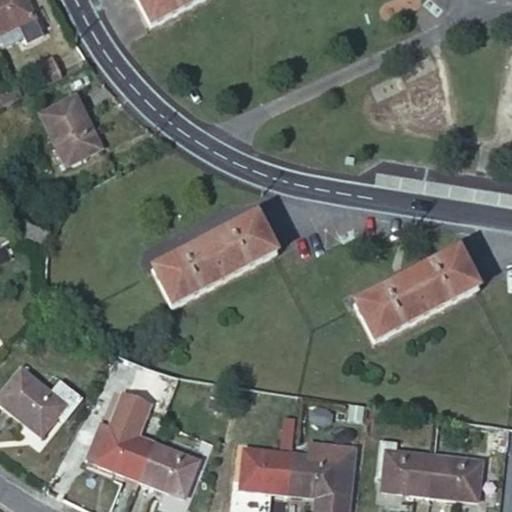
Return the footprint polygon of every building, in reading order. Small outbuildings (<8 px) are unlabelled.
[(0,0),(0,49),(32,30),(22,14),(33,7),(28,0),(0,0)] [(209,0),(135,0),(152,30),(209,0)] [(59,82),(45,55),(16,71),(30,97),(59,82)] [(70,168),(105,152),(79,100),(44,117),(70,168)] [(173,312),(277,259),(258,221),(154,274),(173,312)] [(376,346),(478,293),(458,256),(356,309),(376,346)] [(63,422),(81,399),(60,383),(50,395),(22,373),(0,399),(0,406),(42,439),(58,418),(63,422)] [(105,427),(90,463),(136,482),(137,479),(149,446),(105,427)] [(236,483),(236,490),(284,495),(285,494),(289,455),(249,451),(250,442),(231,441),(227,481),(236,483)] [(383,480),(381,494),(427,499),(431,460),(395,456),(396,445),(380,444),(375,480),(383,480)] [(137,479),(136,482),(180,501),(194,465),(149,446),(137,479)] [(285,494),(284,495),(307,497),(305,511),(339,511),(346,455),(307,450),(307,457),(289,455),(285,494)] [(431,460),(427,499),(477,504),(481,465),(431,460)]
